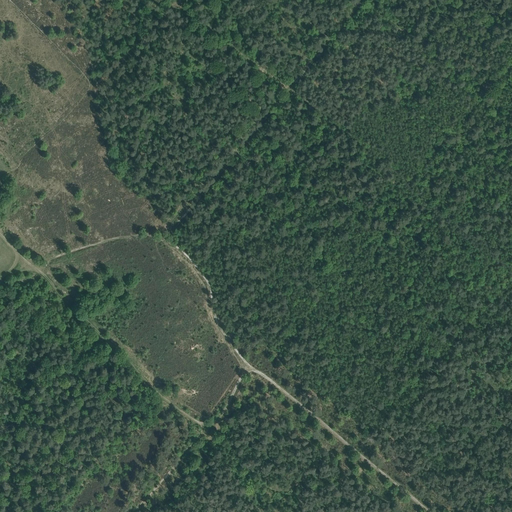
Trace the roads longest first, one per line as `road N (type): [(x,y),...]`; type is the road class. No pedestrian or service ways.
road 1 (track): [(289,87),(169,236),(195,265),(224,333),(248,365)]
road 2 (track): [(215,420),(161,399),(0,229)]
road 3 (track): [(248,365),(427,511)]
road 4 (track): [(137,511),(215,420),(248,365)]
road 5 (track): [(175,0),(289,87)]
